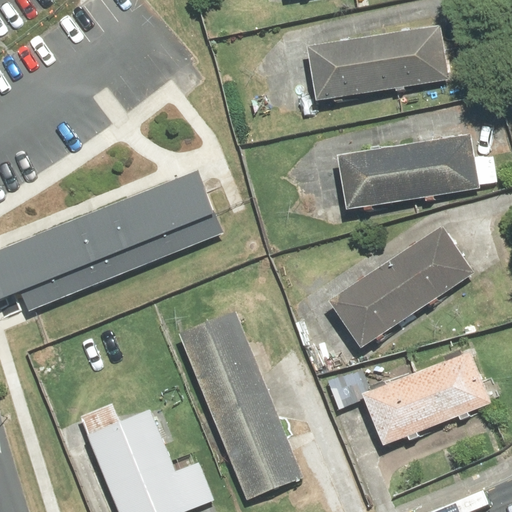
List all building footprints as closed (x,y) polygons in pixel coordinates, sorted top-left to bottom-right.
[(445,28),(312,50),(321,104),(454,82),(445,28)] [(475,137),(342,158),(351,213),(484,192),(484,188),(500,185),(496,157),(479,160),(475,137)] [(205,174),(0,257),(0,300),(3,309),(224,219),(205,174)] [(445,227),(333,305),(366,352),(478,274),(445,227)] [(239,312),(182,335),(250,504),(308,481),(239,312)] [(474,356),(368,398),(388,449),(494,407),(474,356)] [(117,406),(84,420),(121,511),(195,511),(219,503),(203,465),(180,474),(155,412),(124,425),(117,406)]
